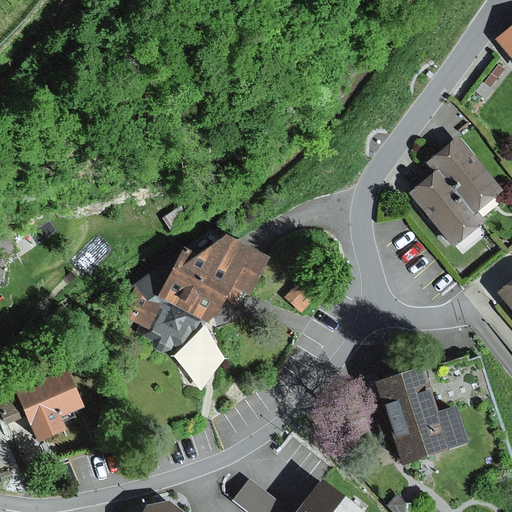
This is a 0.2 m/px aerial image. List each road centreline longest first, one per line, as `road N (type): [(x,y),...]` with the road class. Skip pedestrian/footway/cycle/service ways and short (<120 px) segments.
road 1 (residential): [(377,308),(312,396),(246,448),(106,496),(38,507),(0,503)]
road 2 (residential): [(377,308),(362,243),(369,185),(504,0)]
road 3 (residential): [(511,341),(476,308),(433,317),(377,308)]
